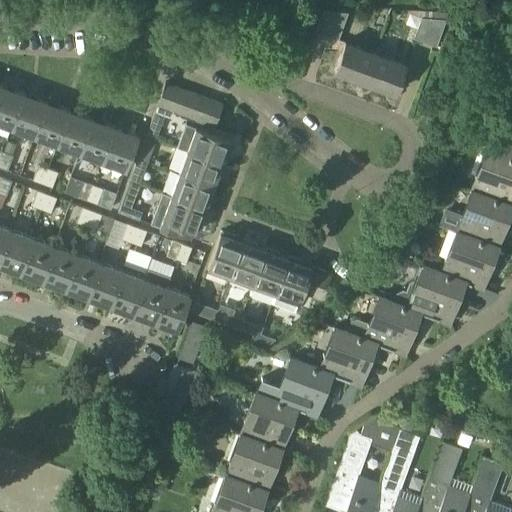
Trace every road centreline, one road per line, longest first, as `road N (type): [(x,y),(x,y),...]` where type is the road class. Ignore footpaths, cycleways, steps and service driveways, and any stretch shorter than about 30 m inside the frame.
road 1 (residential): [(307,511),(339,424),(487,325),(511,284)]
road 2 (residential): [(215,60),(370,184),(389,185),(414,155),(416,140),(402,124)]
road 3 (residential): [(0,19),(121,32),(215,60)]
road 4 (residential): [(402,124),(215,60)]
road 5 (residential): [(0,306),(174,357)]
